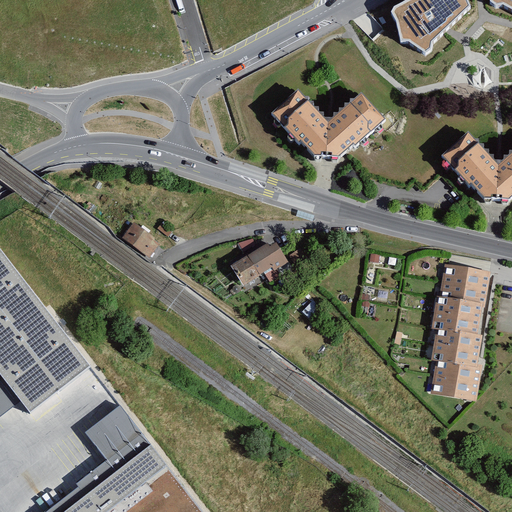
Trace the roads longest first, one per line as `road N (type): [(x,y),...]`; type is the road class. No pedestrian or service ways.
road 1 (tertiary): [(511,252),(346,211),(177,155)]
road 2 (residential): [(207,70),(329,10)]
